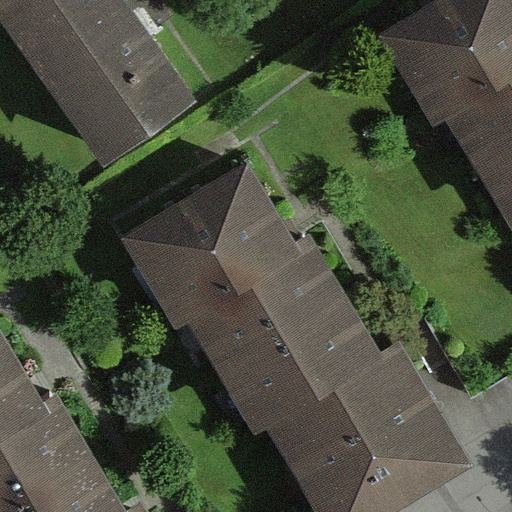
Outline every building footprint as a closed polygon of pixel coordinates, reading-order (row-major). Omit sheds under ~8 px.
[(130,1),(128,0),(0,0),(0,9),(113,161),(200,97),(130,1)] [(511,0),(440,0),(400,24),(452,112),(465,104),(511,77),(511,0)] [(511,77),(465,104),(511,184),(511,77)] [(138,227),(189,316),(203,308),(315,243),(263,155),(138,227)] [(315,243),(203,308),(270,422),(283,415),(395,350),(328,236),(315,243)] [(0,439),(47,412),(0,332),(0,439)] [(410,341),(395,350),(283,415),(339,511),(373,511),(475,453),(410,341)] [(47,412),(0,439),(0,511),(122,511),(60,405),(47,412)]
